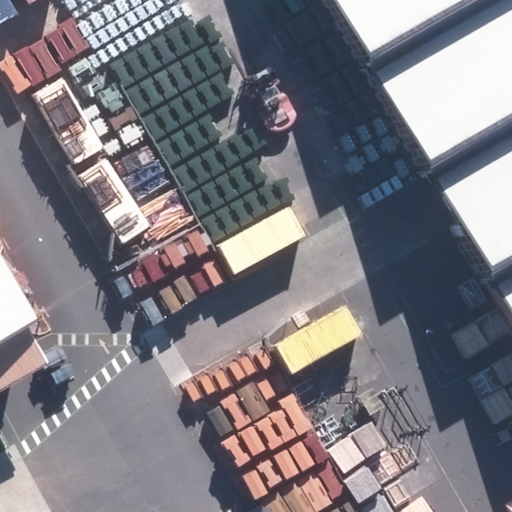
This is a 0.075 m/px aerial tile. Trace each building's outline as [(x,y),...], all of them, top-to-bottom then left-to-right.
[(26,0),(0,0),(0,89),(3,94),(62,57),(26,0)] [(511,0),(321,0),(511,338),(511,0)] [(58,80),(18,105),(60,174),(101,148),(58,80)] [(100,159),(69,180),(113,244),(144,223),(100,159)] [(0,362),(29,347),(0,296),(0,362)]
